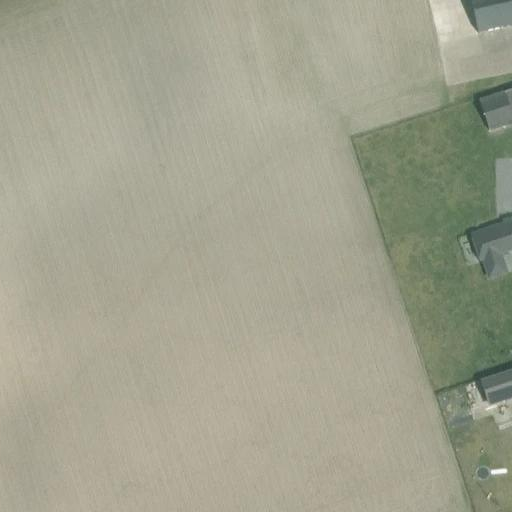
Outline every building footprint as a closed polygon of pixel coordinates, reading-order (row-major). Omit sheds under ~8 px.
[(431,0),(406,0),(416,44),(440,39),(431,0)] [(511,0),(471,0),(478,32),(511,24),(511,0)] [(505,93),(480,102),(489,129),(511,121),(511,114),(508,101),(505,93)] [(500,226),(471,235),(480,262),(509,252),(500,226)] [(511,371),(477,383),(485,406),(511,396),(511,371)]
